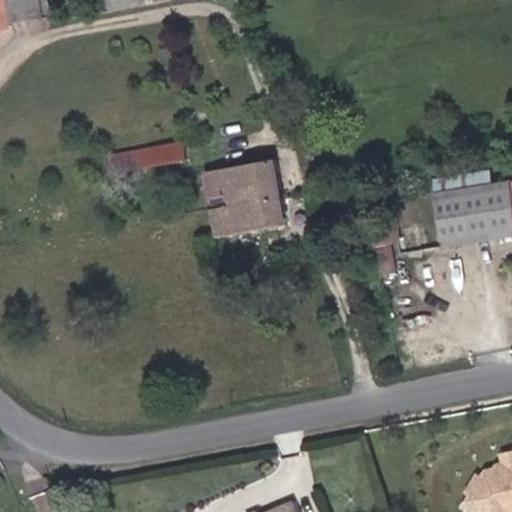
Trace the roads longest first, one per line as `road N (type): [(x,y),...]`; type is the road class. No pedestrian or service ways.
road 1 (unknown): [(0,67),(44,37),(189,9),(230,17),(351,311),(377,400)]
road 2 (residential): [(0,427),(145,444),(511,374)]
